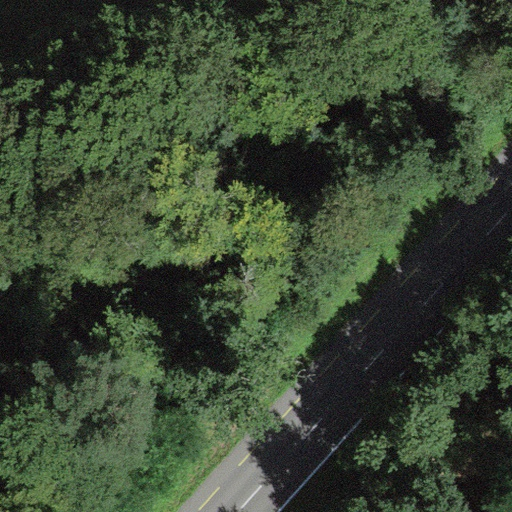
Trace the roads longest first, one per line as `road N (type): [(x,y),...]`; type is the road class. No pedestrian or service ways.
road 1 (secondary): [(221,511),(511,187)]
road 2 (track): [(511,473),(458,476),(346,511)]
